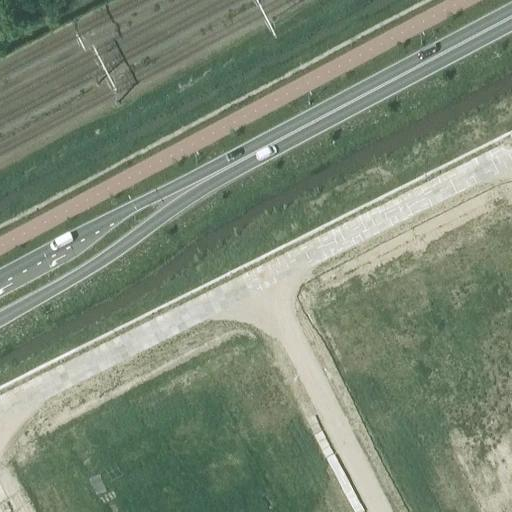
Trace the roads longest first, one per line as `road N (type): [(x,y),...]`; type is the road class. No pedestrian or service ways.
road 1 (primary): [(232,167),(511,17)]
road 2 (residential): [(0,411),(259,282)]
road 3 (residential): [(259,282),(511,157)]
road 4 (primary): [(0,320),(232,167)]
road 5 (residential): [(259,282),(373,511)]
road 6 (primary): [(232,167),(0,274)]
